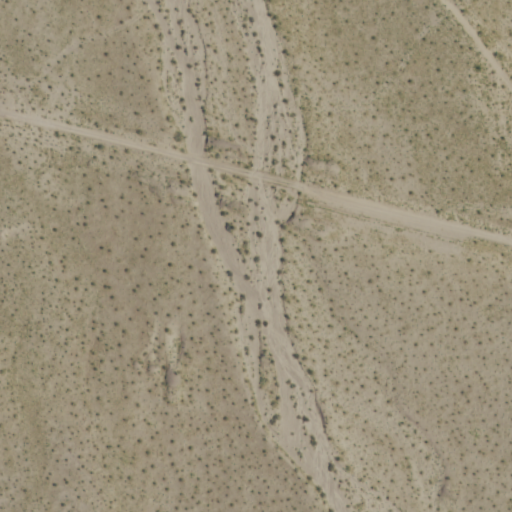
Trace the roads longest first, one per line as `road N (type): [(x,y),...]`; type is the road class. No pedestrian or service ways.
road 1 (track): [(0,110),(511,244)]
road 2 (track): [(511,104),(421,0)]
